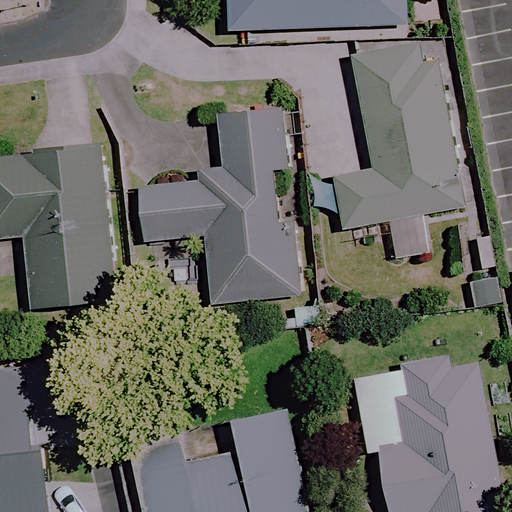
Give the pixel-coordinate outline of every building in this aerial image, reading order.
[(222,0),(222,30),(407,32),(406,0),(222,0)] [(459,209),(431,59),(413,62),(410,47),(348,59),(369,170),(330,177),(339,230),(459,209)] [(280,168),(275,110),(212,116),(216,153),(200,155),(203,184),(137,191),(142,245),(202,239),(209,306),(293,298),(284,209),(275,210),(271,169),(280,168)] [(113,307),(93,143),(0,153),(0,242),(18,240),(27,317),(113,307)] [(449,369),(446,355),(393,365),(409,443),(374,451),(386,511),(507,511),(477,363),(449,369)] [(0,511),(38,511),(23,369),(0,371),(0,511)] [(304,511),(281,410),(225,423),(232,454),(186,465),(179,433),(125,446),(140,511),(304,511)]
